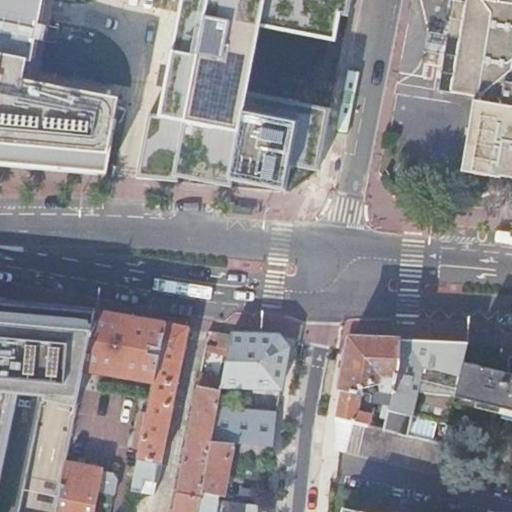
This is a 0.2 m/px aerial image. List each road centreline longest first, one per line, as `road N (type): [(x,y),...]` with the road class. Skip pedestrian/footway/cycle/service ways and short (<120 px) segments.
road 1 (secondary): [(335,248),(120,231),(0,240)]
road 2 (secondary): [(0,244),(325,298)]
road 3 (unclassified): [(386,0),(335,248)]
road 4 (residential): [(296,511),(325,298)]
road 5 (secondary): [(325,298),(511,304)]
road 6 (secondary): [(511,266),(335,248)]
